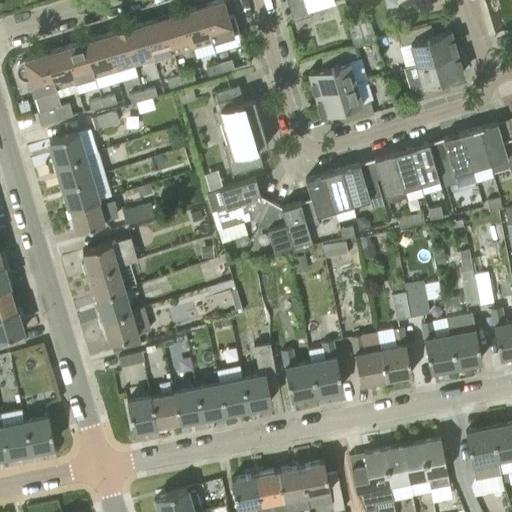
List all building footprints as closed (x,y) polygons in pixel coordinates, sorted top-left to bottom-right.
[(218,0),(199,6),(210,42),(211,42),(210,40),(237,32),(238,33),(239,33),(233,14),(227,16),(222,0),(218,0)] [(286,0),(292,19),(310,14),(308,7),(329,0),(286,0)] [(209,43),(210,42),(199,6),(179,11),(190,46),(209,40),(209,43)] [(170,52),(190,46),(179,11),(160,17),(170,52)] [(150,57),(170,52),(160,17),(140,22),(150,57)] [(375,39),(369,18),(347,25),(353,45),(375,39)] [(131,63),(150,57),(140,22),(121,28),(131,63)] [(416,65),(456,53),(450,30),(430,36),(426,24),(397,33),(401,45),(410,43),(416,65)] [(111,69),(131,63),(121,28),(101,34),(111,69)] [(92,74),(111,69),(101,34),(81,39),(92,74)] [(385,36),(378,38),(380,46),(388,43),(385,36)] [(72,80),(92,74),(81,39),(62,45),(72,80)] [(55,85),(72,80),(62,45),(44,51),(55,85)] [(315,95),(355,83),(348,61),(357,58),(353,46),(325,55),(328,66),(308,72),(315,95)] [(60,104),(55,85),(44,51),(21,57),(16,60),(13,65),(13,71),(16,76),(21,78),(29,78),(30,83),(33,92),(38,110),(36,111),(39,125),(64,118),(60,104)] [(456,53),(416,65),(422,84),(413,87),(417,99),(446,90),(442,79),(462,73),(456,53)] [(216,63),(219,71),(234,67),(231,59),(216,63)] [(208,75),(219,71),(216,63),(205,66),(208,75)] [(177,75),(180,84),(193,80),(190,72),(177,75)] [(167,88),(180,84),(177,75),(164,79),(167,88)] [(30,83),(18,86),(20,95),(33,92),(30,83)] [(355,83),(315,95),(321,115),(341,109),(344,121),(373,112),(369,100),(361,102),(355,83)] [(231,173),(262,164),(257,147),(267,144),(253,98),(243,100),(238,84),(215,91),(220,108),(212,110),(216,123),(220,122),(226,142),(222,144),(231,173)] [(181,103),(196,98),(193,86),(177,91),(181,103)] [(139,91),(142,100),(155,96),(152,87),(139,91)] [(129,103),(142,100),(139,91),(126,95),(129,103)] [(99,98),(101,107),(114,103),(112,94),(99,98)] [(88,110),(101,107),(99,98),(86,102),(88,110)] [(69,102),(60,104),(64,118),(72,115),(69,102)] [(98,126),(118,120),(115,108),(94,114),(98,126)] [(511,169),(511,136),(502,140),(496,121),(475,127),(486,162),(490,161),(492,170),(509,165),(511,170),(511,169)] [(170,142),(182,138),(177,125),(165,129),(170,142)] [(468,168),(486,162),(475,127),(458,133),(468,168)] [(55,161),(85,152),(78,129),(48,138),(55,161)] [(455,180),(452,172),(468,168),(458,133),(442,137),(448,156),(437,159),(444,184),(455,180)] [(407,148),(417,183),(438,177),(427,141),(407,148)] [(400,188),(417,183),(407,148),(389,153),(400,188)] [(62,183),(91,174),(85,152),(55,161),(62,183)] [(384,193),(400,188),(389,153),(374,157),(384,193)] [(338,168),(349,204),(369,198),(371,206),(383,203),(375,178),(364,181),(358,162),(338,168)] [(331,209),(349,204),(338,168),(320,173),(331,209)] [(316,214),(331,209),(320,173),(305,178),(310,197),(297,201),(304,228),(309,244),(312,243),(310,237),(307,226),(318,222),(316,214)] [(69,205),(98,197),(91,174),(62,183),(69,205)] [(257,222),(270,200),(260,194),(255,176),(207,190),(212,208),(217,207),(222,225),(249,217),(250,218),(257,222)] [(102,195),(98,197),(69,205),(75,228),(105,220),(104,217),(118,213),(114,197),(104,200),(102,195)] [(489,210),(502,207),(499,197),(487,199),(489,210)] [(304,228),(297,201),(281,206),(270,200),(257,222),(267,227),(268,227),(273,247),(291,241),(293,249),(309,244),(304,228)] [(126,223),(155,214),(151,201),(122,209),(126,223)] [(430,216),(442,214),(441,204),(428,207),(430,216)] [(191,220),(201,217),(199,208),(188,211),(191,220)] [(412,222),(424,220),(422,211),(410,213),(412,222)] [(410,213),(398,215),(399,224),(412,222),(410,213)] [(370,224),(369,218),(362,214),(356,216),(359,227),(370,224)] [(456,217),(449,218),(450,226),(458,224),(456,217)] [(352,224),(339,226),(341,236),(354,234),(352,224)] [(373,242),(371,242),(369,234),(359,236),(363,256),(375,254),(373,242)] [(88,273),(118,264),(136,259),(129,236),(81,250),(88,273)] [(347,250),(344,239),(323,243),(325,255),(347,250)] [(213,256),(212,243),(200,244),(201,257),(213,256)] [(460,271),(473,269),(469,248),(459,249),(461,264),(459,264),(460,271)] [(435,252),(437,263),(446,261),(444,251),(435,252)] [(305,252),(292,255),(295,272),(308,269),(305,252)] [(273,265),(287,263),(286,255),(272,257),(273,265)] [(0,287),(9,285),(2,263),(0,263),(0,287)] [(95,295),(125,286),(118,264),(88,273),(95,295)] [(474,277),(473,269),(460,271),(466,304),(478,301),(474,277)] [(487,274),(474,277),(478,301),(492,299),(487,274)] [(234,283),(232,277),(206,285),(208,292),(234,283)] [(403,283),(405,292),(410,316),(430,312),(424,279),(403,283)] [(0,310),(15,306),(9,285),(0,287),(0,310)] [(102,317),(131,308),(125,286),(95,295),(102,317)] [(232,314),(243,310),(236,288),(230,290),(236,307),(231,309),(232,314)] [(397,318),(410,316),(405,292),(393,294),(397,318)] [(144,304),(131,308),(102,317),(109,341),(110,340),(113,350),(142,342),(139,332),(151,328),(144,304)] [(15,306),(0,310),(0,347),(25,340),(22,330),(15,306)] [(511,352),(511,319),(504,321),(501,306),(489,308),(499,355),(511,352)] [(446,316),(449,332),(455,363),(481,358),(472,311),(446,316)] [(230,315),(219,317),(221,326),(232,323),(230,315)] [(455,363),(449,332),(434,335),(431,319),(419,322),(422,337),(423,337),(429,369),(455,363)] [(379,346),(385,378),(412,372),(403,325),(391,327),(394,343),(379,346)] [(385,378),(379,346),(365,348),(362,333),(350,335),(360,383),(385,378)] [(309,359),(316,391),(342,386),(335,354),(336,354),(332,339),(321,341),(324,357),(309,359)] [(241,376),(247,405),(271,400),(268,388),(278,386),(270,347),(269,341),(253,344),(259,372),(241,376)] [(155,343),(145,345),(147,351),(156,349),(155,343)] [(316,391),(309,359),(295,362),(292,347),(280,349),(290,396),(316,391)] [(120,366),(144,360),(142,351),(118,356),(120,366)] [(224,410),(247,405),(241,376),(218,380),(224,410)] [(202,414),(224,410),(218,380),(196,385),(202,414)] [(179,419),(202,414),(196,385),(173,389),(179,419)] [(156,424),(179,419),(173,389),(150,394),(156,424)] [(132,428),(156,424),(150,394),(126,399),(132,428)] [(24,418),(30,448),(54,443),(48,413),(24,418)] [(7,452),(30,448),(24,418),(2,423),(7,452)] [(511,454),(511,420),(491,425),(497,456),(511,453),(511,454)] [(500,472),(497,456),(491,425),(465,430),(475,477),(500,472)] [(420,439),(427,474),(430,486),(449,482),(440,435),(420,439)] [(408,478),(427,474),(420,439),(401,443),(408,478)] [(389,482),(408,478),(401,443),(382,446),(389,482)] [(389,482),(382,446),(363,450),(365,462),(352,465),(349,453),(348,453),(355,489),(364,509),(374,507),(373,502),(392,498),(389,482)] [(299,463),(308,505),(331,500),(333,509),(345,506),(337,469),(326,472),(323,458),(299,463)] [(285,509),(308,505),(299,463),(277,467),(285,509)] [(262,511),(272,511),(285,509),(277,467),(254,472),(261,502),(262,511)] [(237,507),(261,502),(254,472),(231,477),(237,507)] [(161,511),(189,511),(193,511),(186,486),(156,495),(161,511)]
